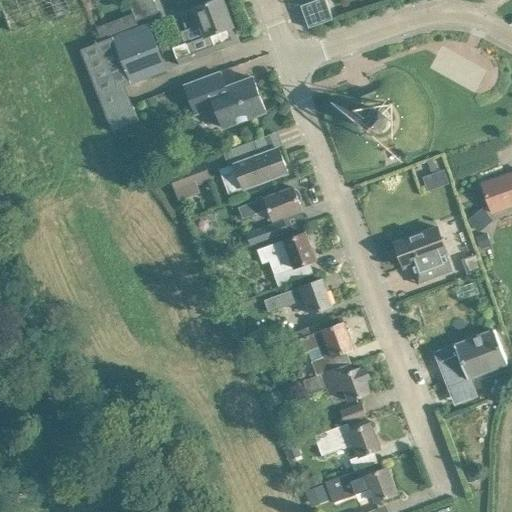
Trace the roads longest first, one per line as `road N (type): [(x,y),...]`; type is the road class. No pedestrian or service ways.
road 1 (residential): [(451,490),(291,65)]
road 2 (residential): [(291,65),(448,13),(480,17),(511,34)]
